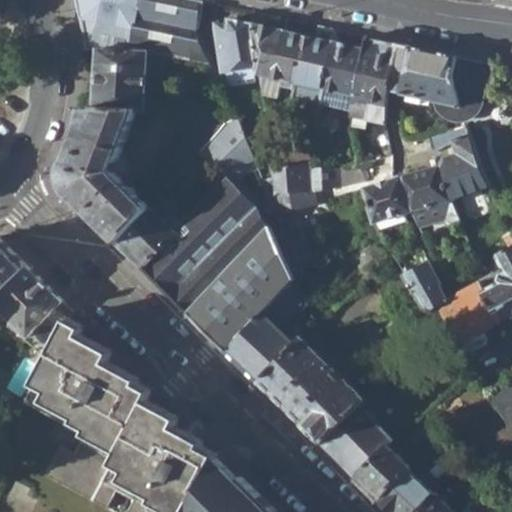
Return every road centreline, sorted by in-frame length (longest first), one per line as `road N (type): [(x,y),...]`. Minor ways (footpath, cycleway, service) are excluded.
road 1 (residential): [(326,511),(3,189)]
road 2 (tertiary): [(3,189),(36,146),(53,96),(54,42),(41,0)]
road 3 (tertiary): [(511,28),(380,0)]
